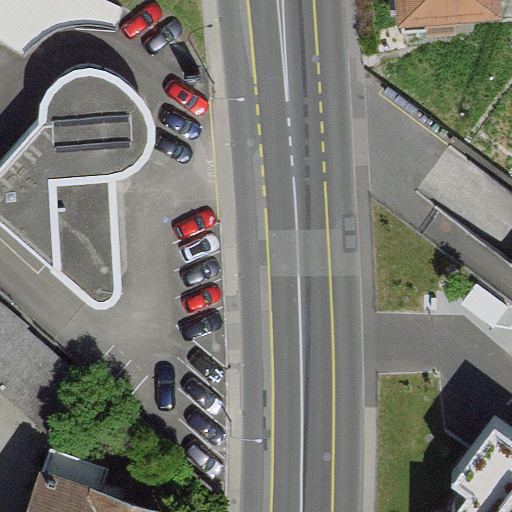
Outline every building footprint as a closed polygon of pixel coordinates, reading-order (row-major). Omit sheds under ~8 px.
[(498,0),(402,0),(405,32),(457,29),(455,12),(499,8),(498,0)] [(23,51),(0,37),(0,177),(48,122),(48,103),(66,78),(78,72),(94,70),(106,73),(117,29),(82,25),(47,37),(23,51)] [(118,299),(122,289),(116,177),(132,171),(144,162),(151,154),(156,142),(156,125),(151,110),(142,96),(124,80),(111,73),(106,73),(94,70),(78,72),(66,78),(48,103),(48,122),(0,177),(0,215),(95,301),(106,306),(118,299)] [(0,355),(26,326),(0,301),(0,355)] [(0,383),(47,427),(87,382),(26,326),(0,355),(0,383)] [(511,511),(511,423),(496,412),(470,448),(453,469),(469,481),(454,503),(453,511),(511,511)] [(23,511),(177,511),(182,499),(44,452),(23,511)]
